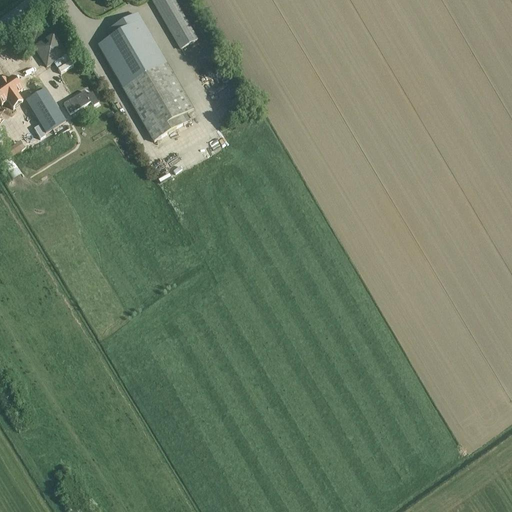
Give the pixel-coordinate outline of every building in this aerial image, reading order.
[(171,14),(178,10),(172,0),(151,0),(166,25),(175,20),(171,14)] [(175,20),(166,25),(180,50),(196,41),(178,10),(171,14),(175,20)] [(193,111),(137,15),(107,33),(111,40),(98,47),(153,143),(186,124),(182,117),(193,111)] [(66,55),(53,36),(46,41),(50,46),(45,50),(41,44),(34,49),(46,68),(66,55)] [(212,70),(208,63),(202,67),(206,74),(212,70)] [(6,81),(0,85),(0,104),(1,106),(7,102),(13,111),(23,104),(19,99),(17,96),(23,91),(13,78),(8,83),(6,81)] [(46,91),(23,105),(44,138),(67,124),(46,91)] [(11,149),(15,156),(27,149),(22,142),(11,149)]
